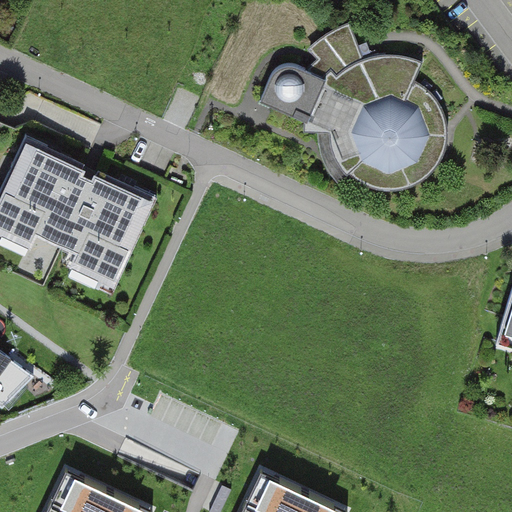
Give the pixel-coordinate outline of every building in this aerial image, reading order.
[(277,65),(260,101),(308,121),(309,134),(332,132),(344,166),(360,185),(388,191),(408,189),(432,176),(446,159),(452,135),(447,110),(435,92),(417,84),(426,63),(408,58),(388,58),(369,63),(362,45),(353,24),(307,52),(321,63),(313,74),(297,65),(277,65)] [(155,199),(24,140),(0,194),(0,245),(31,260),(39,242),(77,259),(69,277),(112,296),(155,199)] [(511,295),(500,337),(511,340),(511,295)] [(0,377),(12,360),(0,351),(0,377)] [(265,469),(244,511),(339,511),(342,506),(265,469)] [(69,471),(49,511),(144,511),(146,508),(69,471)]
